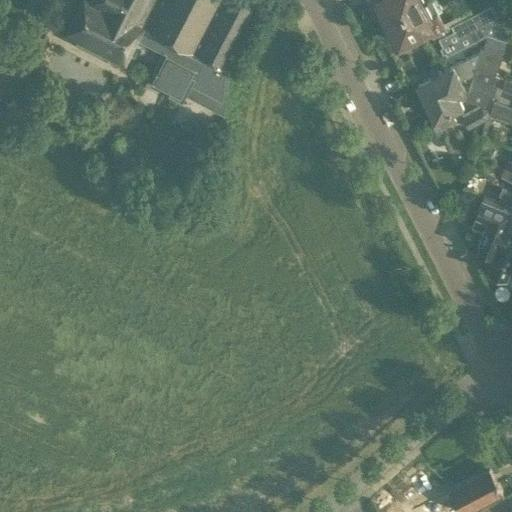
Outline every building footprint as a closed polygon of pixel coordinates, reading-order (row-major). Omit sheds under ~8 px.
[(107,59),(112,49),(125,56),(135,37),(163,51),(154,70),(159,72),(154,82),(172,91),(170,95),(183,102),(187,96),(225,115),(230,69),(231,69),(264,5),(261,0),(82,0),(68,27),(80,33),(75,42),(107,59)] [(386,21),(421,3),(419,0),(369,0),(372,6),(375,5),(378,10),(380,9),(386,21)] [(426,0),(421,3),(386,21),(393,36),(398,34),(403,44),(413,39),(412,37),(422,32),(424,37),(436,31),(447,53),(479,37),(486,34),(508,41),(510,32),(511,22),(511,17),(498,14),(494,5),(473,15),(468,8),(441,21),(437,13),(442,10),(436,0),(426,0)] [(502,54),(507,41),(488,34),(483,47),(502,54)] [(484,48),(477,66),(495,73),(502,55),(493,51),(484,48)] [(470,87),(476,68),(480,53),(440,72),(437,68),(431,70),(433,75),(419,83),(436,117),(432,119),(437,130),(456,121),(453,114),(464,109),(457,94),(470,87)] [(410,57),(401,62),(406,73),(416,68),(410,57)] [(477,69),(468,97),(489,105),(499,76),(477,69)] [(511,82),(505,80),(502,89),(511,92),(511,82)] [(511,116),(511,108),(494,101),(489,113),(510,122),(511,116)] [(481,104),(480,105),(462,115),(468,128),(486,118),(489,107),(481,104)] [(511,160),(507,158),(501,175),(507,177),(511,179),(511,160)] [(493,251),(496,252),(511,213),(511,206),(484,196),(477,213),(479,214),(474,224),(485,229),(478,244),(481,245),(479,251),(491,256),(493,251)] [(511,213),(496,252),(490,267),(493,268),(491,273),(504,278),(505,273),(508,275),(511,265),(511,213)] [(448,490),(459,510),(459,511),(460,511),(502,489),(489,466),(448,490)] [(416,492),(417,492),(428,485),(421,473),(410,479),(416,492)] [(455,511),(459,510),(448,490),(431,500),(429,497),(402,511),(455,511)]
